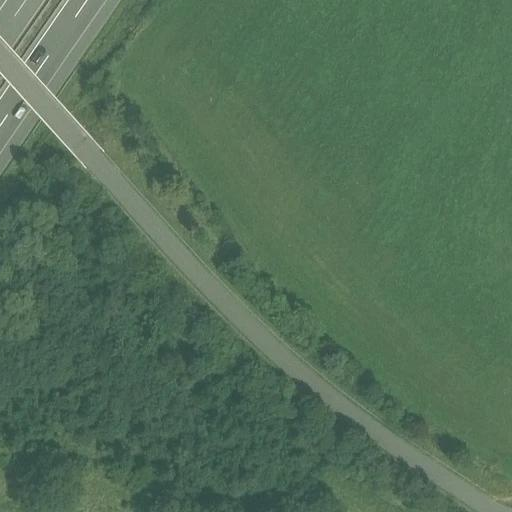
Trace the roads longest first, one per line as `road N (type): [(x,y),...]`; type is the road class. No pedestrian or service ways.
road 1 (unclassified): [(494,511),(327,396),(212,297),(0,55)]
road 2 (motorway): [(0,141),(96,0)]
